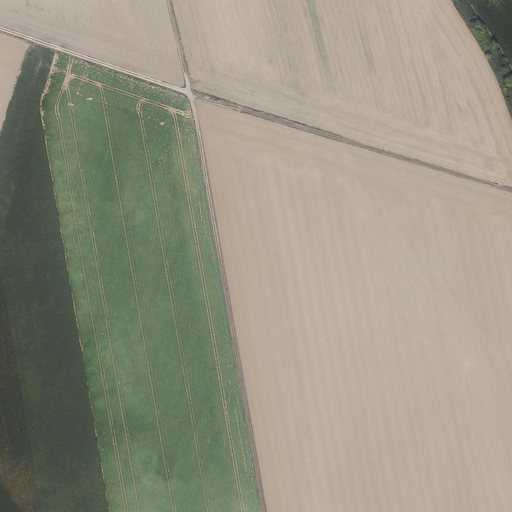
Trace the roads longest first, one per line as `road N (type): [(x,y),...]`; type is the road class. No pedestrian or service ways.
road 1 (track): [(189,94),(263,511)]
road 2 (track): [(189,94),(511,190)]
road 3 (track): [(0,29),(189,94)]
